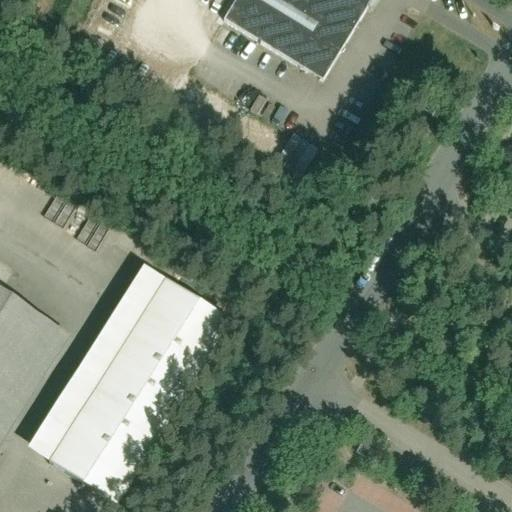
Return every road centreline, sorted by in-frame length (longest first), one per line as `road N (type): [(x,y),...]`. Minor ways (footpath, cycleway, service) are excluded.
road 1 (unclassified): [(511,48),(298,379)]
road 2 (unclassified): [(298,379),(511,506)]
road 3 (unclassified): [(298,379),(221,511)]
